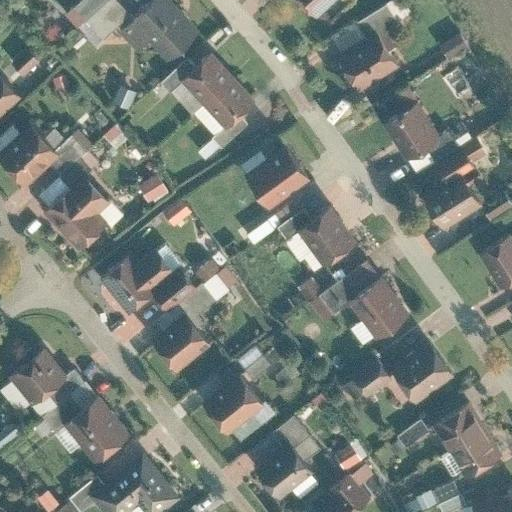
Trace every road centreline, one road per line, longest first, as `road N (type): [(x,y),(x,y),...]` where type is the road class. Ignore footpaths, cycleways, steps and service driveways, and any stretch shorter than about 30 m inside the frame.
road 1 (residential): [(216,0),(293,87),(511,377)]
road 2 (residential): [(236,511),(47,279)]
